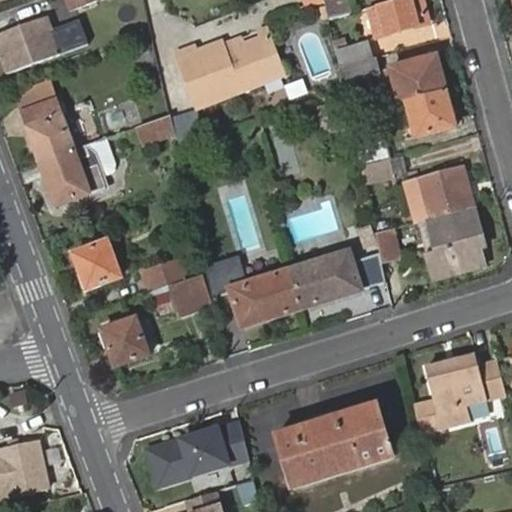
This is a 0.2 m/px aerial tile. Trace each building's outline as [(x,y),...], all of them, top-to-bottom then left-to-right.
[(68,0),(73,12),(105,1),(104,0),(68,0)] [(350,14),(347,0),(324,0),(329,20),(350,14)] [(428,18),(422,0),(400,0),(373,8),(382,38),(414,29),(412,23),(428,18)] [(430,25),(428,18),(412,23),(414,29),(430,25)] [(0,35),(0,48),(9,74),(61,56),(47,19),(0,35)] [(268,29),(224,47),(228,59),(235,57),(239,47),(271,36),(268,29)] [(199,109),(261,86),(263,80),(284,72),(271,36),(239,47),(235,57),(228,59),(224,47),(223,43),(198,53),(196,48),(179,54),(199,109)] [(378,57),(380,57),(376,40),(345,48),(349,65),(378,57)] [(409,99),(445,90),(436,54),(391,66),(392,70),(382,72),(390,104),(409,99)] [(349,65),(339,67),(342,82),(382,72),(381,68),(378,57),(349,65)] [(263,80),(261,86),(286,76),(284,72),(263,80)] [(290,99),(308,95),(305,81),(287,85),(290,99)] [(457,126),(447,89),(445,90),(409,99),(419,136),(457,126)] [(25,114),(43,164),(77,151),(59,102),(25,114)] [(345,128),(341,108),(321,112),(325,132),(345,128)] [(147,145),(177,135),(173,116),(141,127),(147,145)] [(359,120),(367,148),(377,144),(369,116),(359,120)] [(77,151),(43,164),(60,208),(110,189),(101,166),(84,171),(81,161),(91,157),(87,147),(77,151)] [(395,176),(391,158),(362,166),(366,184),(395,176)] [(431,219),(476,207),(465,169),(421,180),(428,206),(415,210),(419,223),(431,219)] [(428,206),(421,180),(407,183),(415,210),(428,206)] [(491,264),(476,207),(431,219),(440,251),(429,254),(436,279),(491,264)] [(378,244),(373,227),(361,231),(367,248),(378,244)] [(393,229),(377,234),(384,263),(401,259),(393,229)] [(77,255),(90,290),(123,279),(111,243),(77,255)] [(234,288),(245,328),(363,291),(351,252),(234,288)] [(170,286),(189,279),(182,262),(145,274),(151,293),(170,286)] [(213,306),(202,274),(189,279),(170,286),(181,317),(213,306)] [(104,331),(117,367),(151,357),(138,320),(104,331)] [(507,398),(496,353),(456,363),(457,367),(449,370),(447,364),(425,370),(439,431),(468,424),(464,408),(465,408),(506,398),(507,398)] [(283,436),(296,483),(397,454),(385,409),(283,436)] [(251,461),(243,426),(150,452),(160,488),(251,461)] [(0,500),(51,491),(41,441),(0,449),(0,500)] [(238,485),(243,507),(260,503),(255,481),(238,485)] [(221,511),(217,494),(187,503),(190,511),(221,511)]
